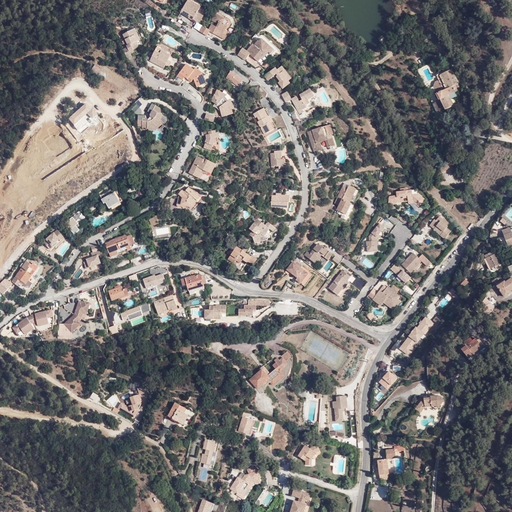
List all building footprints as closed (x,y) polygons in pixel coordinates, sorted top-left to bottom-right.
[(150,0),(147,0),(146,2),(155,10),(158,6),(150,0)] [(202,14),(204,15),(207,10),(202,7),(202,5),(193,0),(188,0),(180,13),(199,24),(202,19),(200,18),(202,14)] [(203,26),(200,32),(209,37),(213,32),(225,38),(227,33),(226,33),(232,23),(232,19),(219,11),(213,22),(218,25),(217,28),(213,26),(210,30),(203,26)] [(128,47),(123,49),(128,59),(132,57),(131,55),(139,51),(137,45),(142,42),(136,28),(124,34),(128,44),(126,44),(128,47)] [(243,48),(237,55),(245,60),(250,54),(258,62),(261,58),(263,59),(270,52),(272,53),(275,50),(263,39),(260,42),(260,43),(256,47),(254,45),(253,44),(247,51),(243,48)] [(164,68),(166,66),(169,61),(173,53),(160,46),(151,61),(164,68)] [(105,70),(97,64),(91,72),(97,77),(99,75),(103,78),(106,74),(104,72),(105,70)] [(174,81),(181,87),(185,82),(183,81),(186,78),(191,82),(193,80),(198,88),(207,82),(201,74),(196,69),(194,71),(187,65),(174,81)] [(278,71),(276,69),(267,76),(270,81),(277,77),(281,82),(280,84),(284,89),(291,84),(289,82),(293,79),(284,67),(278,71)] [(453,85),(458,83),(459,83),(452,69),(443,73),(450,87),(438,94),(437,94),(440,100),(441,99),(445,108),(446,109),(452,106),(451,105),(450,103),(452,102),(451,99),(458,96),(456,92),(456,91),(453,85)] [(450,87),(443,73),(441,74),(441,73),(436,75),(443,88),(436,91),(438,94),(450,87)] [(113,85),(117,79),(111,75),(106,80),(113,85)] [(127,86),(120,81),(115,87),(123,92),(127,86)] [(107,91),(103,84),(98,87),(101,94),(107,91)] [(296,97),(291,100),(299,113),(303,111),(307,108),(306,106),(310,104),(308,101),(307,98),(313,95),(309,90),(299,95),(302,100),(299,102),(296,97)] [(105,104),(111,101),(108,93),(102,96),(105,104)] [(225,96),(219,93),(217,97),(215,96),(211,102),(215,105),(218,106),(217,108),(219,109),(222,117),(234,114),(233,112),(235,111),(230,100),(229,100),(224,96),(225,96)] [(288,93),(281,96),(283,100),(285,103),(291,100),(288,93)] [(148,103),(144,98),(138,104),(142,109),(148,103)] [(441,99),(440,100),(435,102),(440,111),(445,108),(441,99)] [(97,114),(86,102),(68,118),(75,126),(87,115),(92,119),(97,114)] [(153,110),(156,106),(153,104),(148,112),(151,114),(153,110)] [(156,106),(153,110),(151,114),(150,115),(150,117),(149,119),(148,119),(148,118),(146,118),(143,118),(143,120),(138,120),(138,126),(140,126),(140,125),(142,126),(142,127),(145,127),(145,128),(146,128),(146,130),(149,130),(150,130),(151,131),(152,131),(153,132),(156,130),(155,129),(157,126),(162,121),(160,119),(163,114),(161,114),(160,108),(156,106)] [(271,125),(274,123),(270,116),(268,117),(264,108),(253,114),(255,118),(257,117),(259,121),(258,122),(264,135),(274,130),(271,125)] [(208,114),(205,122),(213,124),(216,116),(208,114)] [(334,134),(331,124),(308,132),(314,152),(323,149),(320,142),(326,141),(328,148),(335,145),(332,135),(334,134)] [(212,127),(202,129),(203,136),(205,136),(207,135),(208,137),(206,138),(204,142),(206,143),(204,147),(212,150),(216,138),(220,137),(220,132),(217,132),(216,131),(212,131),(212,127)] [(278,157),(281,157),(282,157),(281,151),(274,151),(274,154),(269,154),(270,168),(274,168),(274,167),(275,167),(275,168),(280,167),(280,169),(284,169),(286,169),(286,160),(281,160),(279,160),(278,157)] [(204,162),(205,160),(198,156),(189,173),(198,178),(202,172),(204,173),(208,175),(209,173),(212,175),(215,169),(213,168),(216,163),(208,159),(208,161),(206,164),(204,162)] [(449,161),(439,167),(442,172),(452,166),(449,161)] [(349,202),(356,189),(349,185),(348,187),(344,185),(334,203),(339,205),(337,209),(346,214),(352,203),(349,202)] [(118,193),(114,187),(101,196),(102,199),(104,203),(106,202),(108,206),(119,199),(115,194),(118,193)] [(200,197),(196,193),(190,188),(189,187),(187,189),(185,192),(184,191),(183,190),(179,194),(177,203),(192,206),(194,208),(198,204),(196,202),(200,197)] [(408,198),(408,201),(412,200),(417,204),(423,198),(417,193),(413,194),(412,189),(407,190),(406,187),(402,187),(402,191),(396,191),(397,195),(388,197),(387,203),(390,205),(394,204),(394,203),(404,201),(403,198),(408,198)] [(291,196),(284,195),(284,197),(282,197),(282,195),(282,193),(277,192),(277,195),(273,195),(272,202),(277,203),(277,205),(277,207),(288,208),(289,201),(291,201),(291,196)] [(412,200),(408,201),(409,202),(412,202),(417,206),(424,199),(423,198),(417,204),(412,200)] [(100,213),(108,208),(105,204),(98,209),(100,213)] [(79,229),(77,226),(75,224),(78,222),(84,217),(79,210),(65,222),(74,233),(79,229)] [(162,219),(161,218),(157,219),(156,217),(149,219),(151,223),(151,225),(160,225),(159,222),(162,219)] [(272,231),(275,227),(268,221),(265,225),(257,218),(249,228),(252,231),(249,234),(253,238),(254,244),(261,242),(260,238),(263,237),(270,229),(272,231)] [(437,227),(440,229),(444,232),(441,236),(445,240),(451,231),(449,230),(451,227),(439,218),(435,222),(435,221),(430,227),(435,230),(435,229),(437,227)] [(378,251),(377,241),(377,237),(379,235),(381,236),(383,236),(383,232),(382,231),(384,228),(380,224),(369,237),(369,241),(367,242),(368,253),(371,255),(376,254),(378,251)] [(511,231),(510,227),(503,230),(508,245),(511,243),(511,231)] [(61,241),(64,238),(58,229),(43,242),(51,250),(54,247),(53,246),(60,240),(61,241)] [(132,249),(130,245),(127,237),(126,235),(111,241),(106,243),(111,257),(132,249)] [(319,247),(319,245),(317,244),(310,253),(308,252),(305,256),(313,262),(317,256),(316,256),(320,251),(322,253),(328,257),(332,252),(322,245),(321,248),(319,247)] [(100,265),(98,257),(103,255),(100,246),(93,248),(94,253),(92,254),(93,258),(87,260),(87,261),(84,262),(85,269),(100,265)] [(39,251),(45,255),(47,251),(41,247),(39,251)] [(245,253),(241,251),(235,247),(228,261),(235,264),(236,261),(240,264),(239,266),(243,268),(248,260),(252,262),(256,257),(250,253),(249,255),(245,253)] [(486,258),(491,268),(501,264),(495,251),(485,256),(486,258)] [(338,263),(343,257),(337,253),(333,259),(338,263)] [(408,262),(407,260),(402,264),(410,273),(414,270),(419,265),(422,262),(414,253),(411,256),(412,258),(408,262)] [(30,278),(37,268),(27,261),(16,276),(26,284),(30,278)] [(314,278),(301,269),(297,265),(294,263),(287,270),(291,273),(299,279),(297,281),(307,288),(314,278)] [(400,270),(394,264),(391,268),(397,274),(400,270)] [(38,269),(37,268),(30,278),(32,279),(38,269)] [(346,280),(347,281),(350,277),(343,271),(329,289),(338,296),(343,289),(340,288),(346,280)] [(203,280),(206,279),(204,275),(201,276),(201,274),(196,275),(195,275),(182,279),(183,285),(187,284),(190,294),(195,293),(195,292),(205,289),(204,286),(204,284),(203,280)] [(32,279),(30,278),(26,284),(16,276),(13,282),(22,288),(23,289),(25,288),(27,287),(33,279),(32,279)] [(511,289),(511,288),(511,278),(506,282),(505,281),(498,286),(505,297),(511,292),(511,289)] [(350,283),(347,281),(346,280),(340,288),(343,289),(344,290),(350,283)] [(352,285),(350,283),(344,290),(339,297),(342,299),(352,285)] [(397,293),(400,289),(394,284),(391,288),(395,291),(397,293)] [(122,286),(121,287),(116,289),(109,291),(112,300),(120,298),(119,297),(133,292),(132,286),(123,290),(122,286)] [(396,294),(397,293),(395,291),(393,293),(387,288),(383,294),(379,291),(372,300),(381,306),(383,303),(385,300),(393,306),(398,300),(400,297),(396,294)] [(177,309),(172,295),(153,302),(157,314),(171,309),(172,311),(177,309)] [(271,300),(268,300),(257,299),(257,300),(249,300),(248,306),(245,305),(245,309),(239,309),(238,316),(253,316),(254,311),(256,311),(256,306),(270,306),(271,300)] [(400,302),(398,300),(393,306),(385,300),(383,303),(394,311),(400,302)] [(79,302),(75,315),(63,325),(71,334),(75,330),(75,328),(78,325),(77,324),(78,323),(81,320),(83,314),(86,315),(88,311),(86,308),(88,305),(84,304),(79,302)] [(497,311),(493,304),(491,302),(485,306),(490,315),(497,311)] [(226,312),(226,305),(216,305),(216,306),(209,306),(209,310),(205,310),(205,318),(221,319),(221,312),(226,312)] [(39,327),(40,319),(29,317),(26,333),(35,335),(36,327),(39,327)] [(435,324),(428,319),(423,326),(421,325),(419,328),(417,327),(408,339),(409,340),(405,346),(403,345),(400,349),(406,353),(409,349),(412,352),(426,334),(427,335),(427,334),(434,325),(435,324)] [(436,327),(434,325),(427,334),(429,336),(436,327)] [(460,346),(461,348),(466,344),(467,345),(473,340),(471,337),(460,346)] [(466,344),(461,348),(469,357),(483,346),(482,345),(486,343),(482,337),(478,340),(476,338),(473,340),(467,345),(466,344)] [(280,371),(282,370),(289,364),(286,361),(292,356),(287,351),(281,357),(283,358),(277,363),(277,362),(273,365),(274,367),(276,369),(269,375),(267,374),(266,376),(264,375),(265,373),(262,369),(250,380),(257,389),(268,380),(269,379),(273,383),(282,374),(280,371)] [(276,369),(274,367),(268,372),(266,369),(262,369),(265,373),(264,375),(266,376),(267,374),(269,375),(276,369)] [(285,375),(282,370),(280,371),(282,374),(273,383),(269,379),(268,380),(273,385),(285,375)] [(388,390),(397,379),(389,371),(379,382),(388,390)] [(321,398),(322,389),(312,388),(311,394),(316,394),(315,398),(321,398)] [(420,404),(425,408),(427,405),(434,404),(438,407),(445,398),(439,394),(432,395),(432,398),(425,399),(425,396),(421,396),(417,402),(420,404)] [(121,403),(117,408),(131,416),(139,410),(137,408),(136,404),(141,403),(139,395),(130,397),(132,405),(127,406),(121,403)] [(348,408),(347,396),(336,397),(337,402),(333,402),(333,408),(334,408),(336,422),(351,421),(350,415),(347,415),(347,408),(348,408)] [(179,422),(184,412),(186,409),(175,402),(168,416),(173,418),(173,419),(179,422)] [(189,415),(184,412),(179,422),(184,425),(189,415)] [(254,420),(243,416),(238,431),(249,434),(254,420)] [(216,441),(207,439),(204,448),(207,449),(205,454),(203,454),(201,462),(210,464),(216,441)] [(296,452),(299,454),(305,445),(302,443),(296,452)] [(305,445),(299,454),(298,456),(305,461),(305,465),(312,465),(312,459),(316,452),(320,450),(317,444),(309,448),(305,445)] [(396,448),(386,450),(387,459),(396,457),(395,451),(398,451),(398,448),(396,448)] [(389,474),(387,459),(384,459),(384,456),(380,457),(380,460),(378,460),(380,479),(389,478),(389,474)] [(261,468),(255,469),(255,472),(249,473),(245,475),(242,479),(238,476),(230,488),(237,493),(237,495),(244,499),(246,495),(245,494),(249,489),(247,487),(252,479),(261,480),(261,468)] [(261,483),(261,480),(252,479),(247,487),(249,489),(251,490),(255,484),(261,483)] [(294,500),(290,511),(303,511),(305,504),(303,503),(304,499),(303,498),(305,492),(301,491),(302,489),(294,487),(292,495),(299,497),(297,501),(294,500)] [(211,511),(214,504),(204,500),(198,511),(211,511)]
